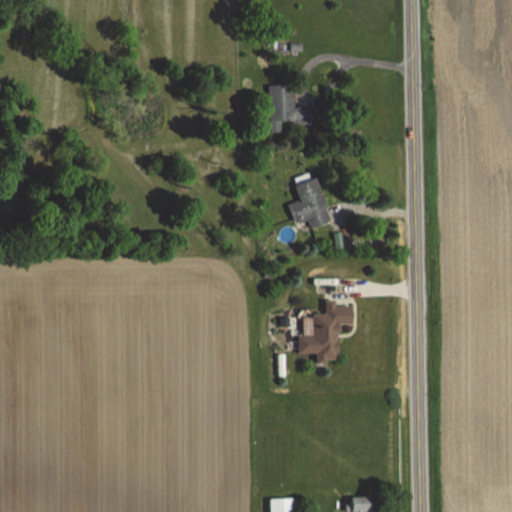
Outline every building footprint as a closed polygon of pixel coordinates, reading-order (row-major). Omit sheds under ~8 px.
[(269,131),(281,130),(281,125),(311,124),(310,95),(294,96),(293,84),(267,85),(269,131)] [(287,202),(295,224),(306,221),(309,228),(331,221),(315,175),(292,182),(298,198),(287,202)] [(353,302),(325,302),(325,313),(312,313),(312,336),(298,336),(298,354),(317,354),(317,361),(339,362),(339,325),(353,325),(353,302)] [(373,511),(373,498),(350,497),(349,511),(373,511)] [(270,511),(293,511),(294,499),(270,499),(270,511)]
